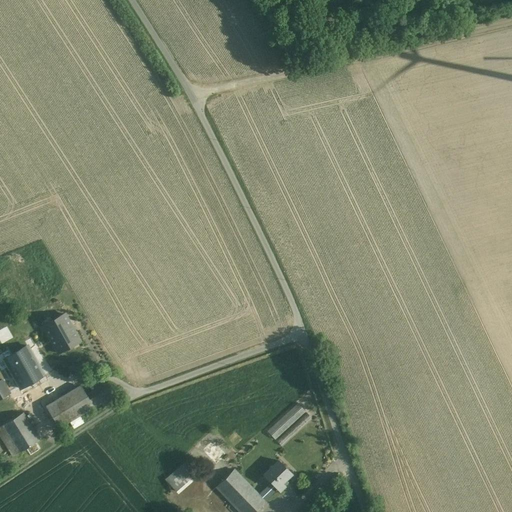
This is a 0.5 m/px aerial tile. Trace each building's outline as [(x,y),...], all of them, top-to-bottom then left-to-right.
[(65,314),(43,326),(58,353),(80,341),(65,314)] [(27,347),(4,359),(7,364),(12,372),(21,388),(43,375),(27,347)] [(0,399),(10,394),(1,378),(12,372),(7,364),(0,367),(0,399)] [(115,395),(106,382),(84,396),(89,405),(92,403),(94,407),(94,408),(115,395)] [(78,386),(45,406),(59,428),(94,407),(92,403),(89,405),(84,396),(78,386)] [(298,403),(267,431),(275,440),(306,412),(298,403)] [(23,413),(0,427),(0,435),(13,456),(39,440),(23,413)] [(307,413),(277,441),(281,446),(312,418),(307,413)] [(188,460),(165,480),(176,492),(198,472),(188,460)] [(258,495),(264,501),(277,489),(279,492),(285,486),(284,485),(287,482),(286,480),(292,474),(279,461),(264,475),(271,483),(258,495)] [(233,470),(216,487),(240,511),(254,511),(265,502),(264,501),(258,495),(233,470)]
